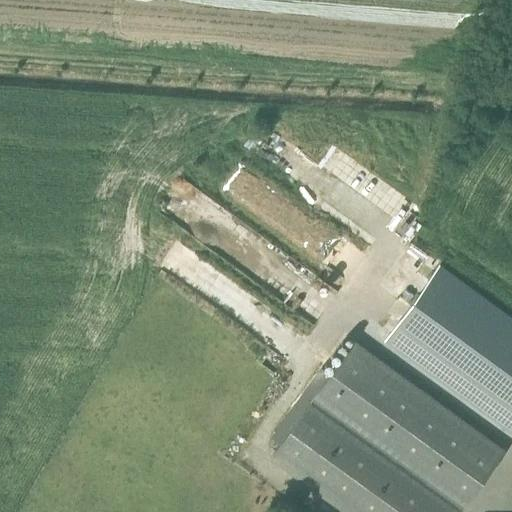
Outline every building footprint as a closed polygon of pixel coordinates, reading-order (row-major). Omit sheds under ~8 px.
[(219,185),(234,197),(249,179),(235,167),(219,185)] [(287,213),(287,235),(314,235),(314,213),(287,213)] [(511,404),(511,316),(440,264),(398,322),(511,404)] [(297,310),(316,276),(303,270),(285,304),(297,310)] [(334,352),(265,458),(342,511),(458,511),(491,460),(334,352)]
